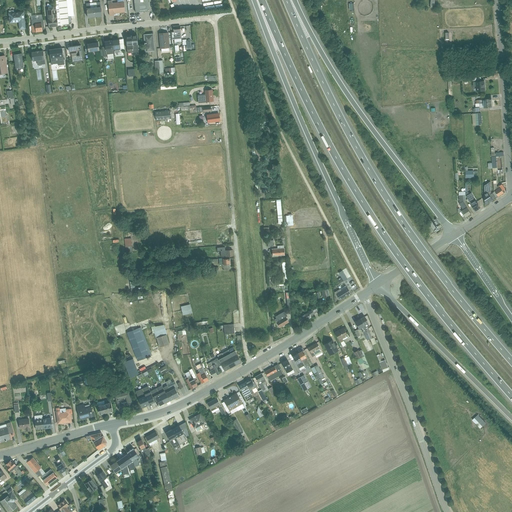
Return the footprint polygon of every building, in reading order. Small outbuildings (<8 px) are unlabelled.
[(56,9),(58,26),(61,25),(61,26),(69,25),(66,0),(55,0),(56,1),(55,1),(56,9)] [(112,1),(108,1),(109,16),(114,15),(114,13),(125,12),(123,0),(116,0),(117,3),(112,3),(112,1)] [(134,0),(135,13),(150,11),(149,0),(134,0)] [(95,17),(102,16),(100,2),(93,3),(95,17)] [(88,18),(95,17),(93,3),(86,4),(88,18)] [(58,26),(56,9),(54,9),(54,7),(48,7),(48,10),(47,10),(49,27),(58,26)] [(9,11),(9,13),(8,13),(9,23),(19,23),(20,29),(25,29),(23,11),(14,12),(14,10),(9,11)] [(42,32),(40,15),(31,16),(31,10),(27,10),(27,17),(32,16),(34,33),(42,32)] [(181,42),(180,26),(173,27),(174,32),(171,32),(172,40),(174,39),(174,42),(181,42)] [(161,53),(173,51),(172,47),(169,48),(168,33),(159,34),(160,49),(161,49),(161,53)] [(153,34),(144,35),(145,52),(154,52),(153,34)] [(119,40),(112,41),(113,51),(120,49),(119,40)] [(186,40),(182,40),(182,45),(186,45),(187,49),(192,49),(191,40),(186,41),(186,40)] [(104,57),(107,57),(107,55),(114,53),(113,51),(112,41),(105,42),(105,47),(102,47),(103,50),(104,57)] [(88,52),(99,51),(100,57),(104,57),(103,50),(99,50),(98,43),(87,44),(88,52)] [(83,61),(81,45),(73,46),(74,52),(79,51),(80,56),(77,56),(76,53),(71,54),(72,62),(83,61)] [(64,65),(62,48),(56,49),(49,50),(51,64),(58,64),(58,66),(64,65)] [(36,52),(31,53),(33,61),(37,61),(38,65),(45,64),(43,51),(39,52),(39,51),(36,52)] [(22,54),(14,55),(16,69),(24,68),(22,54)] [(477,91),(485,91),(484,81),(473,82),(473,87),(476,87),(477,91)] [(198,103),(213,102),(212,90),(204,91),(205,95),(198,95),(198,103)] [(484,108),(492,107),(492,99),(476,101),(476,104),(475,104),(476,108),(475,108),(475,109),(473,109),(474,112),(480,112),(480,108),(483,108),(484,108)] [(171,119),(170,111),(155,112),(156,121),(171,119)] [(494,148),(491,148),(492,168),(495,168),(495,170),(498,170),(497,158),(501,158),(502,170),(498,171),(498,174),(503,174),(503,173),(505,173),(504,152),(496,153),(496,154),(495,154),(494,148)] [(495,199),(505,193),(504,190),(505,189),(503,186),(502,185),(501,185),(501,184),(497,187),(496,181),(493,181),(494,192),(491,193),(495,199)] [(488,204),(495,199),(491,193),(489,190),(483,193),(483,198),(488,204)] [(466,217),(471,214),(463,202),(466,201),(465,192),(459,192),(460,204),(459,204),(463,210),(462,211),(466,217)] [(475,211),(480,209),(478,206),(479,205),(476,200),(475,201),(473,197),(472,193),(466,197),(475,211)] [(132,252),(131,238),(124,239),(126,253),(132,252)] [(273,256),(285,255),(284,248),(283,247),(283,246),(277,246),(277,249),(272,249),(273,256)] [(217,252),(221,251),(221,257),(233,256),(232,250),(225,251),(225,247),(217,248),(217,252)] [(219,265),(222,265),(222,268),(223,268),(223,271),(231,270),(230,259),(219,259),(219,265)] [(339,273),(344,281),(347,279),(342,271),(339,273)] [(134,281),(130,281),(131,294),(145,292),(145,287),(135,288),(134,281)] [(353,290),(357,288),(353,281),(349,283),(353,290)] [(340,300),(351,294),(346,286),(335,293),(340,300)] [(323,297),(329,296),(328,289),(321,291),(323,297)] [(190,304),(181,307),(183,315),(192,313),(190,304)] [(301,324),(311,317),(310,316),(314,314),(311,310),(298,319),(301,324)] [(279,328),(289,322),(286,317),(287,316),(284,311),(275,317),(276,319),(274,320),(279,328)] [(369,328),(370,328),(365,317),(361,319),(371,341),(372,345),(376,343),(374,338),(372,339),(370,332),(369,328)] [(371,341),(361,319),(355,322),(359,329),(361,328),(367,341),(368,340),(368,342),(371,341)] [(116,335),(125,333),(123,325),(115,326),(116,335)] [(156,338),(159,348),(170,344),(166,334),(167,334),(164,325),(155,327),(155,326),(151,327),(152,330),(153,334),(154,333),(156,338)] [(234,325),(224,326),(225,334),(234,334),(234,325)] [(139,328),(127,333),(137,361),(150,357),(139,328)] [(343,339),(347,336),(343,328),(335,333),(343,347),(346,345),(343,339)] [(332,341),(324,345),(330,355),(338,351),(332,341)] [(316,358),(323,354),(316,343),(307,348),(312,357),(315,356),(316,358)] [(354,352),(357,360),(361,358),(363,363),(360,364),(361,365),(359,366),(361,370),(363,369),(363,370),(369,367),(362,350),(359,351),(358,350),(354,352)] [(235,365),(241,362),(235,351),(229,354),(235,365)] [(302,351),(298,354),(306,368),(308,373),(311,371),(308,366),(309,366),(305,359),(306,358),(302,351)] [(225,371),(230,368),(223,357),(221,354),(218,356),(219,358),(215,360),(219,367),(221,365),(225,371)] [(235,365),(229,354),(223,357),(230,368),(235,365)] [(306,368),(298,354),(292,357),(301,372),(306,368)] [(139,373),(133,358),(124,362),(130,378),(139,373)] [(204,382),(208,380),(203,370),(206,368),(203,358),(200,359),(201,363),(196,366),(199,373),(197,374),(202,384),(204,382)] [(217,375),(220,374),(217,368),(219,367),(215,360),(212,362),(210,358),(207,360),(209,363),(207,364),(211,371),(209,371),(213,378),(217,375)] [(344,358),(341,359),(344,367),(346,371),(349,369),(347,366),(348,365),(344,358)] [(288,376),(294,372),(287,360),(281,363),(288,376)] [(270,381),(283,374),(278,365),(265,372),(270,381)] [(320,378),(321,380),(325,378),(321,372),(322,372),(321,369),(320,369),(317,365),(314,367),(320,378)] [(166,366),(159,369),(162,375),(169,371),(166,366)] [(320,378),(314,367),(311,369),(317,380),(320,378)] [(267,383),(262,374),(255,377),(262,390),(263,392),(266,390),(263,385),(267,383)] [(304,375),(300,377),(307,389),(307,390),(311,387),(308,381),(307,381),(304,375)] [(191,390),(197,386),(194,379),(192,380),(190,376),(188,377),(188,379),(186,380),(191,390)] [(79,378),(75,379),(77,385),(84,383),(83,379),(82,377),(80,377),(81,380),(80,380),(79,378)] [(307,389),(300,377),(297,379),(300,385),(301,385),(304,391),(307,389)] [(256,389),(257,389),(253,382),(251,379),(245,383),(251,394),(257,390),(256,389)] [(170,391),(174,398),(179,396),(177,391),(179,390),(175,383),(175,384),(174,381),(172,383),(170,380),(166,382),(170,391)] [(251,394),(245,383),(239,386),(247,401),(253,398),(251,394)] [(169,401),(170,401),(165,393),(162,386),(156,389),(164,403),(165,402),(165,403),(169,401)] [(150,392),(148,387),(142,389),(143,389),(149,405),(149,404),(150,403),(150,404),(155,402),(150,392)] [(149,405),(143,389),(136,392),(142,407),(149,405)] [(160,406),(164,403),(156,389),(150,392),(155,402),(157,401),(160,406)] [(258,392),(263,402),(267,400),(262,392),(263,392),(262,390),(258,392)] [(129,391),(115,395),(118,410),(133,406),(129,391)] [(170,401),(174,398),(170,391),(165,393),(170,401)] [(238,411),(244,407),(237,393),(230,397),(231,398),(224,401),(229,411),(236,408),(238,411)] [(226,414),(222,408),(217,398),(207,404),(212,413),(219,410),(223,416),(226,414)] [(100,415),(113,411),(110,402),(105,404),(104,401),(97,403),(98,406),(97,406),(100,415)] [(84,404),(76,406),(80,420),(93,416),(91,407),(85,408),(84,404)] [(71,422),(70,409),(66,409),(60,409),(59,408),(56,409),(58,423),(58,424),(59,424),(65,423),(66,422),(65,422),(67,422),(68,423),(71,422)] [(201,426),(206,423),(201,414),(189,420),(195,429),(196,432),(203,428),(201,426)] [(44,429),(43,419),(42,415),(34,416),(36,430),(44,429)] [(486,424),(478,415),(472,420),(480,429),(481,429),(482,430),(484,428),(483,427),(486,424)] [(44,429),(52,428),(51,418),(43,419),(44,429)] [(30,431),(29,419),(19,420),(20,429),(25,428),(26,431),(30,431)] [(243,430),(237,419),(232,422),(238,433),(243,430)] [(14,432),(11,422),(6,424),(0,425),(0,441),(0,443),(1,442),(5,441),(6,441),(7,441),(6,441),(11,439),(9,434),(14,432)] [(280,424),(271,429),(273,433),(282,428),(280,424)] [(172,430),(180,445),(187,441),(179,426),(172,430)] [(165,433),(174,448),(180,445),(172,430),(165,433)] [(156,440),(159,438),(156,432),(145,438),(150,446),(158,442),(156,440)] [(98,450),(106,445),(107,442),(101,433),(86,437),(87,440),(91,439),(98,450)] [(152,453),(149,448),(146,449),(145,447),(141,440),(137,442),(141,449),(140,450),(142,455),(143,458),(152,453)] [(60,447),(57,449),(63,457),(66,455),(60,447)] [(201,448),(200,447),(195,449),(196,453),(197,455),(202,454),(202,453),(205,452),(204,447),(201,448)] [(135,466),(143,464),(141,455),(136,448),(128,454),(133,462),(135,466)] [(165,453),(160,454),(161,462),(159,463),(161,468),(168,466),(165,453)] [(33,458),(27,463),(38,477),(39,476),(47,486),(57,478),(51,470),(43,476),(38,470),(41,468),(33,458)] [(61,473),(66,470),(64,467),(65,467),(59,458),(56,460),(59,465),(57,467),(61,473)] [(23,474),(11,460),(5,465),(11,472),(14,470),(18,475),(16,476),(18,478),(23,474)] [(115,473),(122,469),(117,462),(110,466),(115,473)] [(168,466),(161,468),(166,493),(167,493),(173,491),(168,466)] [(98,479),(105,489),(108,487),(108,486),(109,485),(107,482),(109,480),(103,472),(97,476),(99,479),(98,479)] [(16,484),(20,489),(29,481),(25,476),(16,484)] [(91,492),(97,488),(91,480),(85,484),(91,492)] [(28,506),(37,498),(27,487),(18,494),(28,506)] [(17,500),(12,493),(1,501),(9,511),(16,507),(13,503),(17,500)] [(58,511),(70,511),(66,507),(69,506),(65,500),(59,505),(60,506),(58,507),(60,510),(58,511)]
